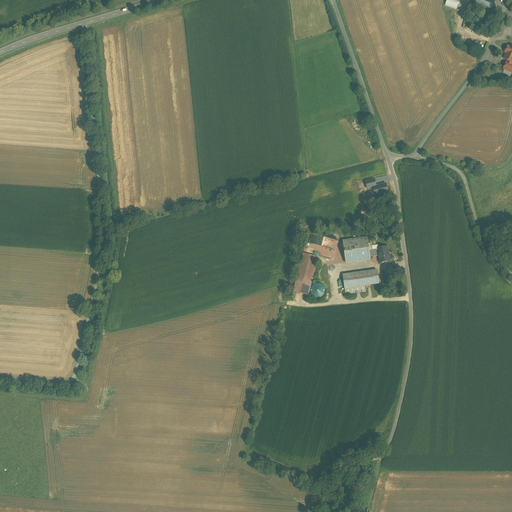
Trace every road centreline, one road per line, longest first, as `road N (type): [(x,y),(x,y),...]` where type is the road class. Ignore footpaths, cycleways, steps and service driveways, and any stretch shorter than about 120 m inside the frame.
road 1 (residential): [(388,156),(411,327),(393,431),(380,453),(349,467),(314,511)]
road 2 (residential): [(511,0),(472,73),(416,148)]
road 3 (tertiary): [(0,52),(163,0)]
road 4 (residential): [(332,0),(388,156)]
road 5 (residential): [(416,148),(461,170),(484,237),(511,270)]
